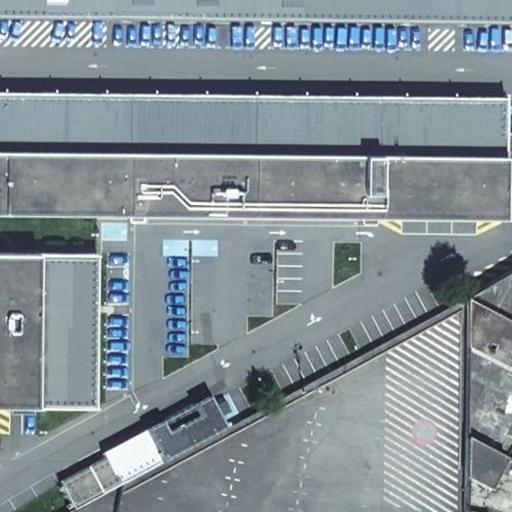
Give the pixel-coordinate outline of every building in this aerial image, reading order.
[(511,0),(0,0),(0,17),(511,22),(511,0)] [(0,213),(503,217),(505,97),(0,92),(0,213)] [(0,406),(94,407),(96,253),(0,252),(0,406)] [(511,324),(467,301),(467,337),(466,349),(511,373),(511,324)] [(223,429),(206,397),(142,431),(160,463),(223,429)] [(142,431),(100,453),(103,459),(105,458),(119,485),(160,463),(142,431)] [(465,480),(486,491),(498,467),(502,460),(502,459),(466,440),(465,480)] [(119,485),(105,458),(103,459),(59,483),(66,496),(73,510),(119,485)]
